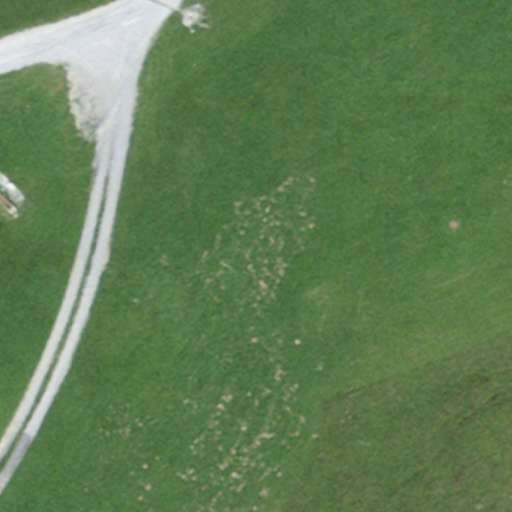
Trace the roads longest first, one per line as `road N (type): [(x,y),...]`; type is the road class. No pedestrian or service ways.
road 1 (track): [(117,34),(101,220),(53,366),(0,468)]
road 2 (track): [(158,0),(117,34),(0,57)]
